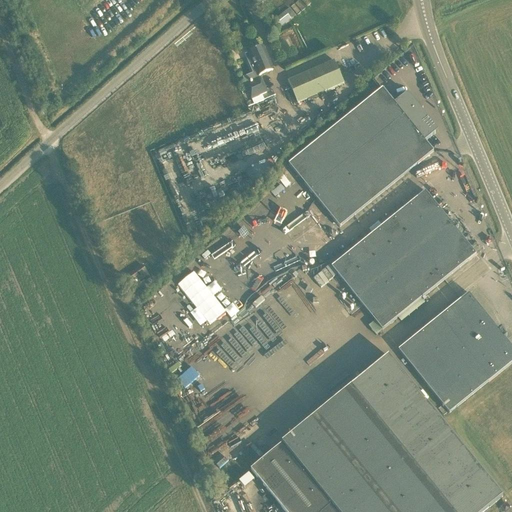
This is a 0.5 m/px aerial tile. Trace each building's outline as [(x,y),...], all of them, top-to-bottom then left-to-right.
[(281,27),(295,16),(289,8),(275,20),(281,27)] [(225,37),(230,50),(239,46),(234,34),(225,37)] [(263,75),(273,71),(262,47),(249,53),(253,62),(259,76),(263,75)] [(334,61),(288,81),(297,104),(344,84),(334,61)] [(261,78),(244,85),(251,100),(268,93),(261,78)] [(289,165),(322,206),(340,228),(433,152),(425,142),(438,131),(407,93),(394,104),(382,89),(289,165)] [(250,166),(255,180),(271,174),(266,160),(250,166)] [(425,192),(417,198),(332,268),(373,319),(376,323),(382,331),(468,261),(476,255),(455,230),(458,228),(453,222),(450,223),(425,192)] [(142,265),(122,279),(132,292),(151,278),(142,265)] [(449,414),(511,363),(511,347),(469,294),(399,351),(449,414)] [(351,387),(282,444),(283,444),(337,511),(484,511),(502,498),(388,357),(351,387)] [(337,511),(283,444),(251,470),(284,511),(337,511)] [(246,473),(237,481),(244,488),(253,479),(246,473)]
